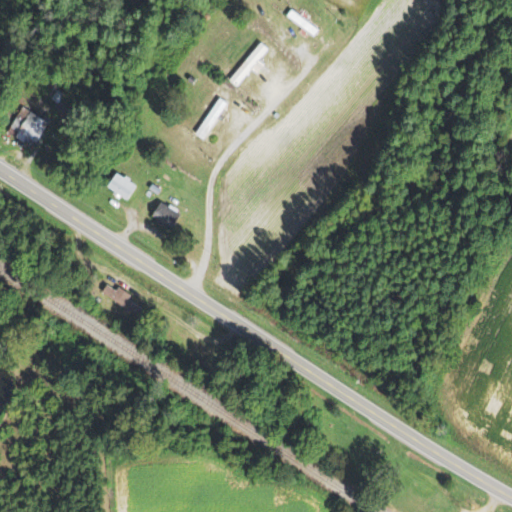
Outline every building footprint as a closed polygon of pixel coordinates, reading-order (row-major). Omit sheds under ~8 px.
[(256,60),(266,49),(259,42),(226,79),(234,87),(249,70),(254,74),(262,65),(256,60)] [(194,136),(204,141),(224,102),(214,96),(194,136)] [(33,146),(46,121),(19,107),(6,132),(33,146)] [(134,184),(113,170),(103,185),(124,198),(134,184)] [(147,215),(167,226),(176,211),(156,200),(147,215)] [(98,293),(138,315),(141,308),(125,298),(128,293),(115,286),(114,288),(104,283),(98,293)]
